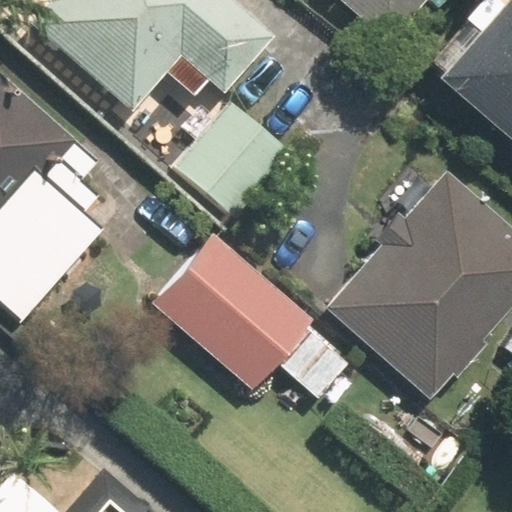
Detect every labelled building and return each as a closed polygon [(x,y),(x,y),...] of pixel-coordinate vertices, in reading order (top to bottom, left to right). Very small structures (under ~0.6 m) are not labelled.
[(37,0),(18,22),(122,114),(155,76),(182,100),(197,82),(216,98),(266,40),(220,0),(37,0)] [(333,0),(385,43),(420,0),(333,0)] [(511,0),(467,0),(411,63),(511,154),(511,0)] [(0,321),(8,328),(92,229),(76,216),(90,198),(66,177),(85,155),(0,82),(0,321)] [(281,155),(223,103),(165,166),(222,219),(281,155)] [(511,299),(511,236),(437,171),(315,313),(420,404),(511,299)] [(343,368),(199,235),(139,299),(243,395),(271,365),(311,402),(343,368)] [(64,511),(45,511),(3,475),(0,478),(0,511),(142,511),(98,474),(64,511)]
